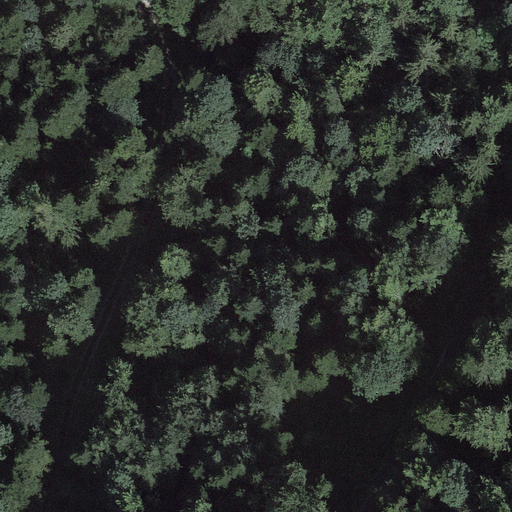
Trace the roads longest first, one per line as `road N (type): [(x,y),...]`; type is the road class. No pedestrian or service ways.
road 1 (track): [(40,511),(77,375),(141,236),(167,150),(169,57),(142,0)]
road 2 (unclassified): [(511,191),(434,387),(368,511)]
